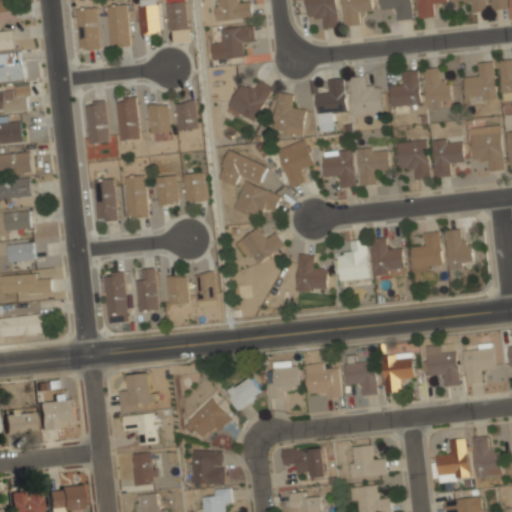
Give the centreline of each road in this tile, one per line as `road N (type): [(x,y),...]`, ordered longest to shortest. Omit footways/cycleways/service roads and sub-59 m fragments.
road 1 (tertiary): [(0,363),(511,306)]
road 2 (tertiary): [(54,0),(95,353)]
road 3 (residential): [(511,402),(260,436)]
road 4 (residential): [(291,58),(511,33)]
road 5 (residential): [(310,219),(511,196)]
road 6 (residential): [(95,353),(109,511)]
